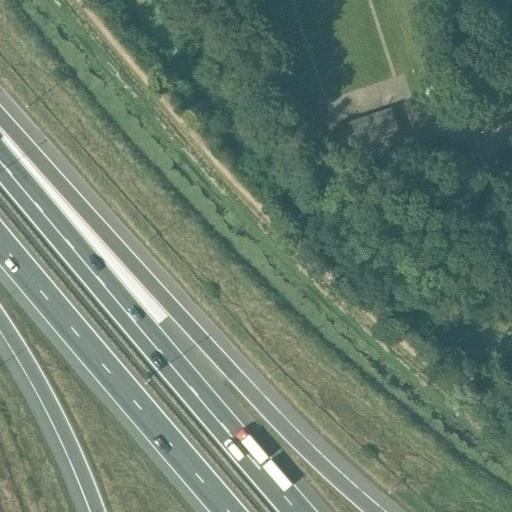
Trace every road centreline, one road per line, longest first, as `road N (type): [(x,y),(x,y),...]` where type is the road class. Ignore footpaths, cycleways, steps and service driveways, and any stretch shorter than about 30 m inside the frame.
road 1 (motorway): [(370,511),(259,406),(49,171),(0,128)]
road 2 (motorway): [(295,511),(0,163)]
road 3 (motorway): [(0,246),(225,511)]
road 4 (motorway): [(0,323),(50,408),(95,511)]
